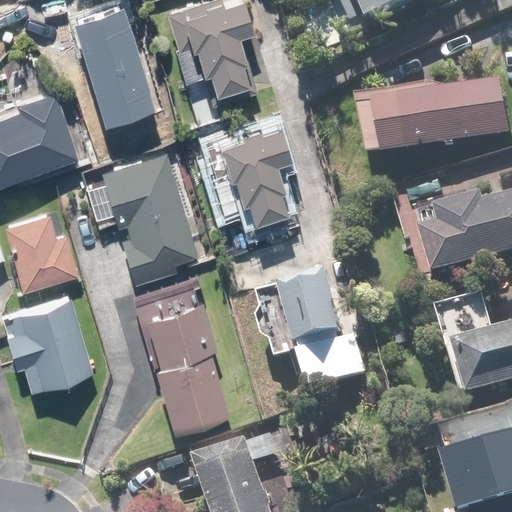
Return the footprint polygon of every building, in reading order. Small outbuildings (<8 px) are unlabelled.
[(143,102),(113,0),(106,0),(62,13),(93,117),(143,102)] [(238,0),(208,0),(164,14),(177,54),(168,57),(190,127),(230,114),(223,91),(239,86),(232,64),(238,62),(229,35),(248,29),(238,0)] [(331,0),(348,33),(415,0),(331,0)] [(506,139),(497,85),(427,97),(425,88),(353,101),(364,164),(506,139)] [(12,108),(0,112),(0,182),(72,156),(47,87),(9,101),(12,108)] [(250,124),(197,140),(208,175),(202,177),(226,256),(264,245),(255,216),(275,210),(269,191),(274,190),(266,163),(282,158),(271,122),(252,129),(250,124)] [(159,151),(75,180),(90,223),(110,216),(132,283),(176,268),(173,261),(194,254),(159,151)] [(413,235),(426,282),(511,256),(511,196),(478,206),(476,200),(430,214),(434,229),(413,235)] [(51,236),(43,212),(0,225),(0,230),(19,290),(72,272),(60,234),(51,236)] [(259,324),(272,361),(339,338),(317,275),(270,291),(279,317),(259,324)] [(88,370),(64,294),(2,314),(7,330),(0,332),(0,338),(10,369),(19,366),(26,390),(88,370)] [(136,314),(153,366),(146,369),(167,433),(223,414),(202,350),(210,347),(192,295),(136,314)] [(478,299),(432,313),(458,403),(511,387),(511,325),(488,332),(478,299)] [(511,511),(511,431),(443,451),(459,507),(470,504),(471,511),(511,511)] [(267,435),(186,462),(203,511),(265,511),(250,467),(275,459),(267,435)]
